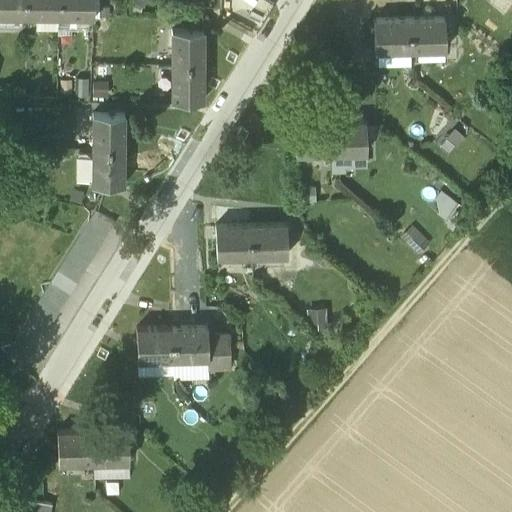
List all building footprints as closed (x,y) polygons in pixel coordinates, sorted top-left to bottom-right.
[(23,0),(0,0),(0,15),(23,16),(23,0)] [(58,0),(23,0),(23,16),(58,16),(58,0)] [(93,0),(58,0),(58,16),(93,17),(93,0)] [(444,17),(409,18),(410,49),(445,48),(444,17)] [(409,18),(373,19),(374,50),(410,49),(409,18)] [(203,30),(171,30),(171,65),(203,65),(203,30)] [(203,65),(171,65),(171,100),(203,101),(203,65)] [(123,114),(92,114),(92,149),(123,150),(123,114)] [(365,120),(329,121),(331,152),(366,151),(365,120)] [(329,121),(294,122),(295,153),(331,152),(329,121)] [(123,150),(92,149),(91,184),(123,185),(123,150)] [(235,220),(235,207),(215,207),(214,220),(235,220)] [(114,223),(95,211),(89,221),(108,233),(114,223)] [(108,233),(89,221),(82,231),(102,243),(108,233)] [(286,223),(250,224),(252,255),(287,254),(286,223)] [(250,224),(215,225),(216,256),(252,255),(250,224)] [(409,269),(435,241),(416,224),(390,252),(409,269)] [(102,243),(82,231),(76,241),(95,253),(102,243)] [(95,253),(76,241),(70,251),(89,263),(95,253)] [(89,263),(70,251),(63,262),(82,273),(89,263)] [(82,273),(63,262),(57,272),(76,284),(82,273)] [(76,284),(57,272),(51,282),(70,294),(76,284)] [(70,294),(51,282),(44,292),(63,304),(70,294)] [(63,304),(44,292),(38,302),(57,314),(63,304)] [(57,314),(38,302),(32,312),(51,324),(57,314)] [(51,324),(32,312),(25,323),(44,335),(51,324)] [(44,335),(25,323),(19,333),(38,345),(44,335)] [(207,326),(171,327),(172,358),(208,357),(207,334),(207,326)] [(171,327),(136,328),(137,359),(172,358),(171,327)] [(38,345),(19,333),(12,343),(31,355),(38,345)] [(229,334),(207,334),(208,357),(208,367),(230,366),(229,334)] [(31,355),(12,343),(6,353),(25,365),(31,355)] [(127,429),(92,430),(93,462),(128,461),(127,429)] [(92,430),(57,431),(58,463),(87,462),(93,462),(92,430)] [(87,462),(58,463),(59,481),(88,480),(87,462)] [(49,511),(51,504),(26,499),(23,511),(49,511)]
